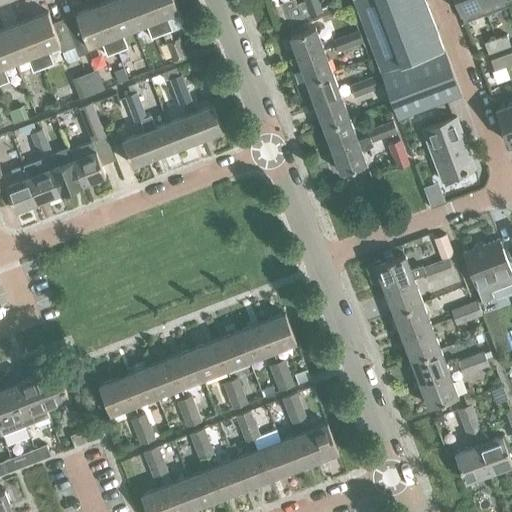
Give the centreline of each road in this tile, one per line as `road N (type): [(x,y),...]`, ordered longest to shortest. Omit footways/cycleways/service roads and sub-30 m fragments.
road 1 (residential): [(272,149),(0,257)]
road 2 (residential): [(397,478),(317,264)]
road 3 (residential): [(317,264),(507,191)]
road 4 (residential): [(507,191),(438,0)]
road 5 (residential): [(272,149),(217,0)]
road 6 (residential): [(317,264),(272,149)]
